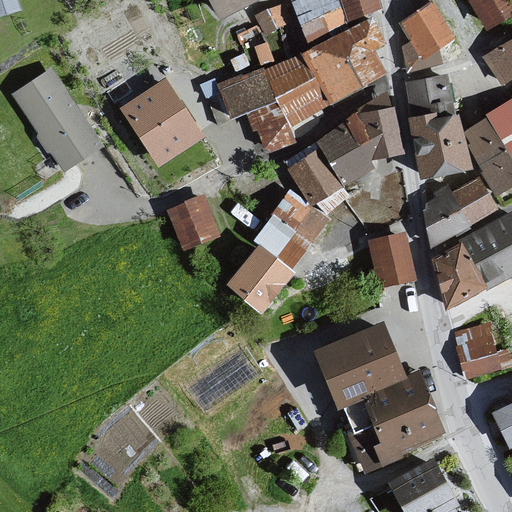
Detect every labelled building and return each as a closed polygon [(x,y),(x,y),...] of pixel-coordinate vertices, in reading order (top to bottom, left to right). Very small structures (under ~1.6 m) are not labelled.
[(17,0),(0,0),(0,21),(22,14),(17,0)] [(208,0),(220,24),(268,0),(208,0)] [(265,27),(293,17),(286,0),(276,0),(257,7),(265,27)] [(372,0),(298,0),(290,3),(310,51),(376,16),(372,0)] [(511,0),(467,0),(490,35),(511,18),(511,0)] [(432,5),(400,27),(409,44),(401,49),(407,72),(442,65),(437,52),(456,41),(432,5)] [(300,59),(219,85),(236,123),(245,119),(266,156),(309,140),(304,132),(333,117),(388,80),(376,16),(310,51),(300,59)] [(511,41),(483,57),(504,90),(511,85),(511,41)] [(53,72),(12,97),(63,172),(101,152),(53,72)] [(446,77),(405,85),(414,120),(440,117),(444,122),(458,119),(446,77)] [(165,82),(121,112),(158,168),(203,142),(165,82)] [(340,130),(321,150),(343,189),(372,161),(405,157),(384,95),(365,110),(340,130)] [(511,100),(466,133),(481,177),(498,195),(511,186),(511,100)] [(414,120),(410,121),(425,183),(475,173),(466,133),(462,118),(458,119),(444,122),(440,117),(414,120)] [(321,150),(289,172),(304,200),(327,219),(351,198),(343,189),(321,150)] [(501,212),(476,183),(464,190),(456,182),(432,193),(434,201),(431,204),(425,212),(433,256),(501,212)] [(304,200),(289,193),(255,242),(259,245),(293,271),(327,219),(304,200)] [(206,197),(173,211),(184,250),(219,238),(206,197)] [(511,216),(436,260),(448,311),(511,278),(511,216)] [(406,236),(369,243),(379,292),(417,283),(406,236)] [(259,245),(229,291),(263,318),(293,271),(259,245)] [(511,365),(493,324),(453,336),(470,383),(511,368),(511,365)] [(385,326),(314,354),(337,414),(359,405),(409,384),(408,380),(385,326)] [(202,405),(265,369),(248,340),(185,375),(202,405)] [(423,376),(408,380),(409,384),(359,405),(370,436),(350,439),(365,473),(381,465),(431,437),(443,435),(423,376)] [(511,407),(494,417),(511,454),(511,407)] [(435,464),(388,487),(400,511),(458,511),(460,511),(435,464)]
